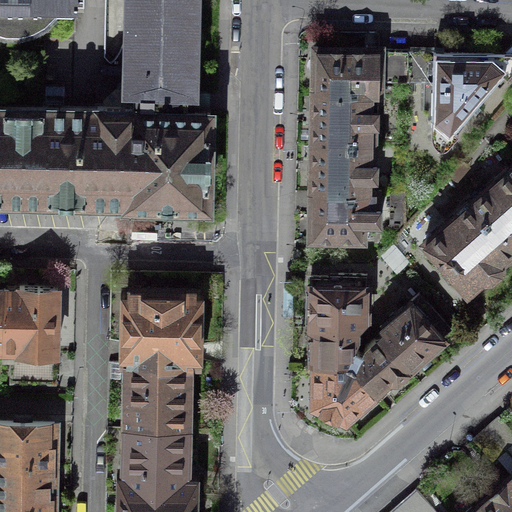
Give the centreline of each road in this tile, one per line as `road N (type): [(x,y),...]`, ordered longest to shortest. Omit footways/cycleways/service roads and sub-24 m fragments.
road 1 (residential): [(257,248),(255,440),(262,473),(291,511)]
road 2 (residential): [(99,243),(92,511)]
road 3 (residential): [(511,345),(320,511)]
road 4 (residential): [(511,11),(262,3)]
road 5 (residential): [(262,3),(257,248)]
road 6 (residential): [(257,248),(99,243)]
